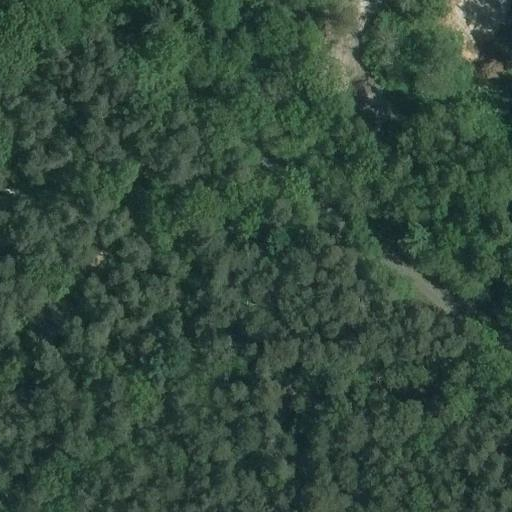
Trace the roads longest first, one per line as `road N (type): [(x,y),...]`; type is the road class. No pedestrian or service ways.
road 1 (unclassified): [(511,355),(68,0)]
road 2 (track): [(237,135),(60,309),(0,352)]
